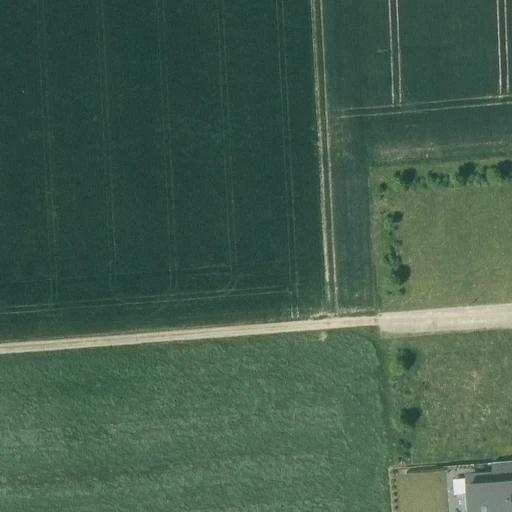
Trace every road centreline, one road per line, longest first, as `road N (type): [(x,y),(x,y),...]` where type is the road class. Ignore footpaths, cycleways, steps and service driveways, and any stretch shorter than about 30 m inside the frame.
road 1 (track): [(0,351),(381,323)]
road 2 (residential): [(511,317),(381,323)]
